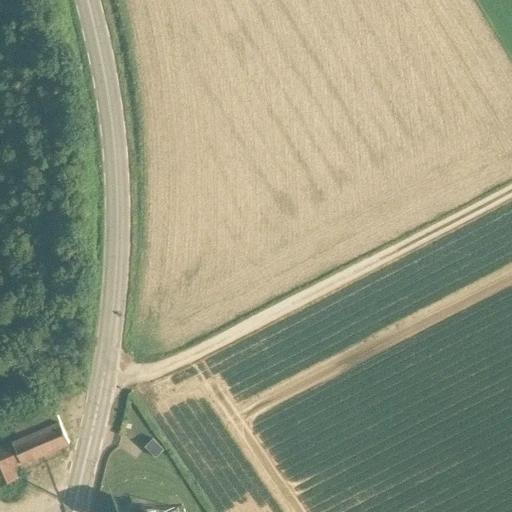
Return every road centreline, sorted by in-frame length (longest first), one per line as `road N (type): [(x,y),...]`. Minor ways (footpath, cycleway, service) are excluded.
road 1 (secondary): [(73,511),(112,311),(116,228),(108,106),(85,0)]
road 2 (track): [(511,189),(99,394)]
